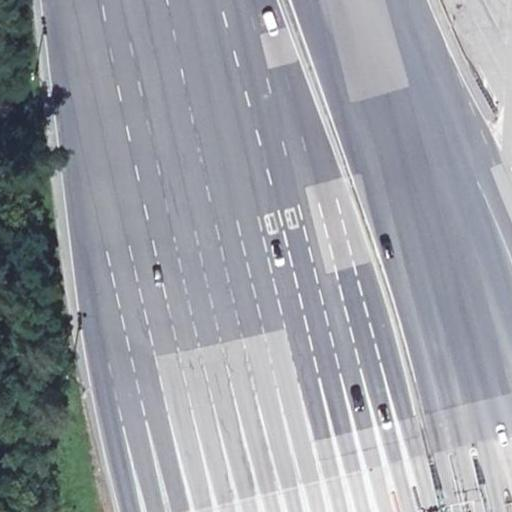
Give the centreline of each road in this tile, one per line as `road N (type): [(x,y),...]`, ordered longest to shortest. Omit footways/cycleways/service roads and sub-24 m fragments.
road 1 (motorway): [(150,0),(270,511)]
road 2 (motorway): [(511,443),(481,319),(360,0)]
